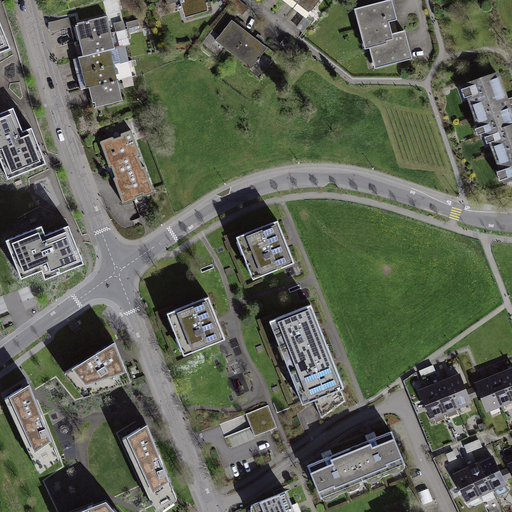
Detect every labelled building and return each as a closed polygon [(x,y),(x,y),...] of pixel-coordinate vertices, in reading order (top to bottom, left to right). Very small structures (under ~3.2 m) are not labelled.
[(179,0),(185,21),(210,14),(205,0),(179,0)] [(303,0),(299,6),(310,14),(321,0),(303,0)] [(391,1),(354,10),(364,51),(370,49),(375,69),(411,61),(404,32),(392,35),(390,24),(397,23),(391,1)] [(105,15),(71,23),(92,108),(120,101),(115,80),(128,77),(120,43),(126,41),(123,28),(109,32),(105,15)] [(232,21),(216,40),(250,69),(266,49),(232,21)] [(0,55),(9,52),(0,30),(0,55)] [(497,74),(464,84),(480,134),(489,132),(503,179),(511,176),(511,121),(511,122),(497,74)] [(10,110),(0,114),(0,162),(12,157),(17,169),(54,154),(37,112),(14,121),(10,110)] [(131,130),(100,141),(123,204),(154,192),(131,130)] [(40,217),(4,231),(20,273),(42,264),(47,276),(84,261),(67,218),(44,227),(40,217)] [(251,281),(294,264),(277,221),(234,238),(251,281)] [(184,354),(227,337),(209,293),(167,309),(184,354)] [(339,387),(345,384),(312,301),(268,318),(302,402),(315,397),(339,387)] [(77,319),(69,324),(72,330),(81,325),(77,319)] [(131,381),(114,338),(64,371),(83,395),(131,381)] [(511,399),(511,366),(478,380),(489,409),(511,399)] [(470,401),(459,373),(421,388),(432,416),(470,401)] [(39,472),(59,458),(28,379),(3,395),(39,472)] [(345,400),(339,387),(315,397),(319,410),(322,417),(345,400)] [(256,435),(278,427),(269,404),(247,412),(250,421),(256,435)] [(156,511),(157,511),(179,498),(148,422),(123,438),(156,511)] [(392,429),(308,463),(321,495),(405,461),(392,429)] [(505,481),(493,456),(455,473),(466,498),(505,481)] [(294,511),(284,489),(254,502),(258,511),(294,511)] [(116,511),(104,500),(68,511),(116,511)]
